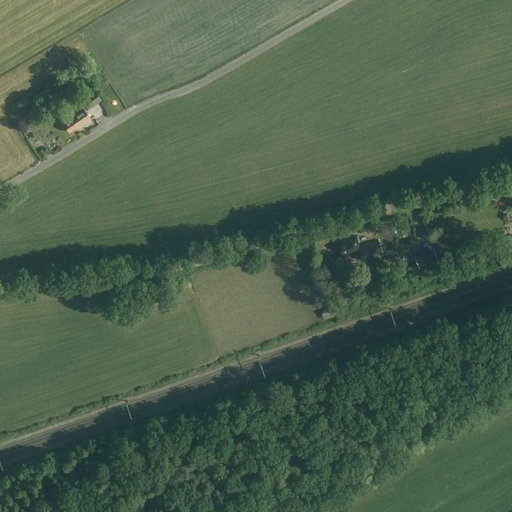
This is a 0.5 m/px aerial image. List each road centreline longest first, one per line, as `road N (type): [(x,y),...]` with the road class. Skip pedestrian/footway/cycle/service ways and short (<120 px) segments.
road 1 (unclassified): [(0,290),(190,265),(511,178)]
road 2 (unclassified): [(0,190),(343,0)]
